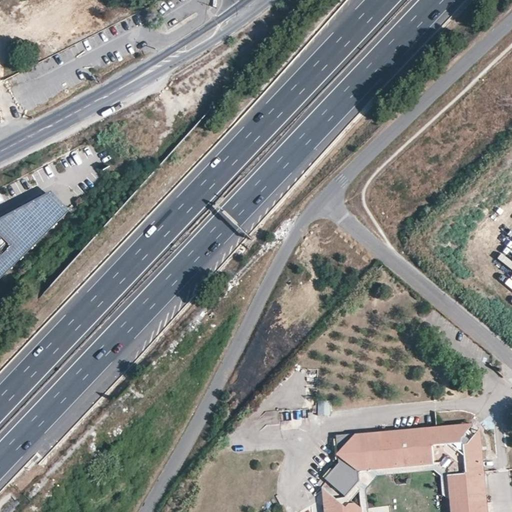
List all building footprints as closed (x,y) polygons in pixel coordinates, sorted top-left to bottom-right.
[(46,0),(28,20),(49,39),(85,0),(46,0)] [(0,215),(0,277),(68,208),(50,189),(0,215)] [(480,427),(474,422),(470,427),(466,432),(471,437),(476,432),(480,427)] [(427,426),(354,433),(338,451),(335,453),(338,456),(358,470),(439,463),(446,469),(449,500),(450,511),(487,511),(486,498),(484,473),(480,470),(478,470),(477,464),(483,457),(480,454),(482,451),(479,449),(479,446),(482,445),(481,443),(480,440),(479,437),(478,434),(477,433),(476,432),(471,437),(466,432),(470,427),(469,426),(467,426),(465,425),(462,425),(460,424),(456,424),(455,424),(455,426),(452,426),(449,424),(447,427),(443,425),(437,431),(432,432),(431,430),(427,426)] [(338,451),(354,433),(336,435),(338,451)] [(358,470),(338,456),(339,462),(325,478),(345,496),(359,480),(358,470)] [(442,494),(449,500),(446,469),(439,463),(358,470),(359,480),(345,496),(344,496),(335,498),(345,506),(348,503),(359,490),(361,506),(361,508),(361,511),(367,511),(365,489),(377,474),(434,469),(440,475),(442,494)] [(335,498),(321,486),(321,487),(322,499),(335,498)] [(361,506),(359,490),(348,503),(354,502),(361,508),(361,506)] [(361,511),(361,508),(354,502),(348,503),(345,506),(335,498),(322,499),(323,511),(361,511)]
